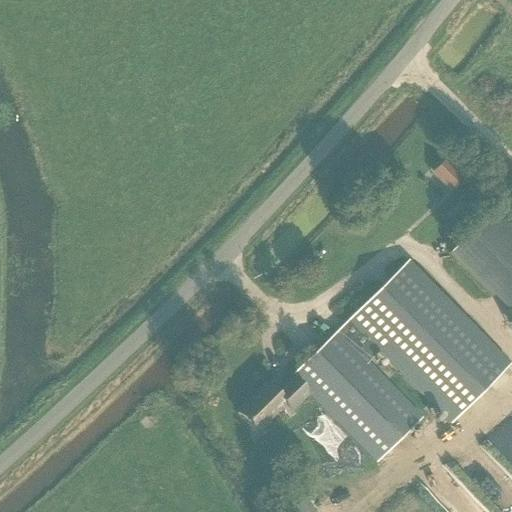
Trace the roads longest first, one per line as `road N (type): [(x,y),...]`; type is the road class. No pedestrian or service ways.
road 1 (unclassified): [(0,464),(177,303),(393,77),(454,0)]
road 2 (unknown): [(408,57),(511,162)]
